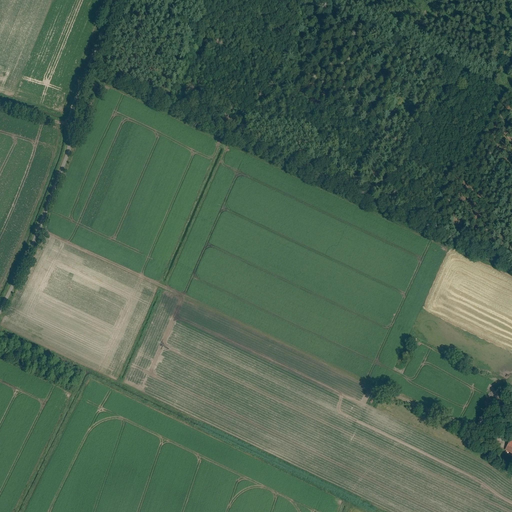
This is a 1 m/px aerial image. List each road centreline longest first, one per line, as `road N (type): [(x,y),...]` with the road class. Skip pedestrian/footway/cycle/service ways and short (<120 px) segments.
road 1 (track): [(34,227),(484,437)]
road 2 (unclassified): [(0,301),(67,151),(72,93),(109,0)]
road 3 (track): [(315,0),(511,92)]
